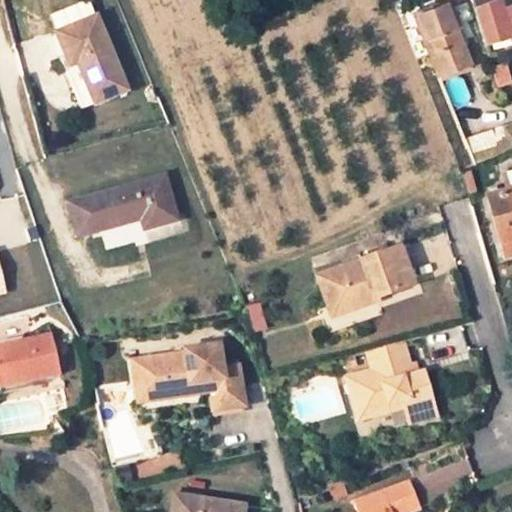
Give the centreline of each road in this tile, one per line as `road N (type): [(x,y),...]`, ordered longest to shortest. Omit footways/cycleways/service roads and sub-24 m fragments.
road 1 (residential): [(455,212),(511,409)]
road 2 (unknown): [(264,511),(239,383)]
